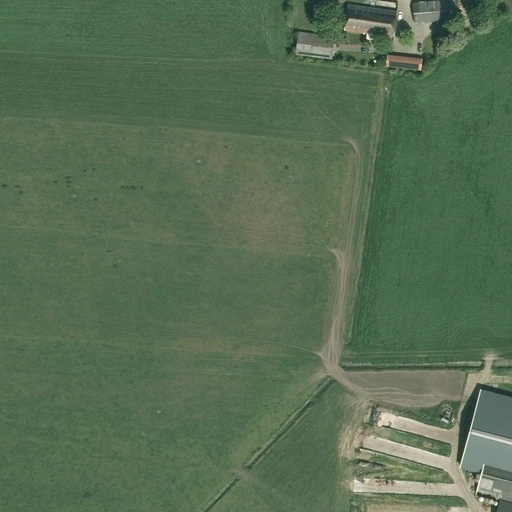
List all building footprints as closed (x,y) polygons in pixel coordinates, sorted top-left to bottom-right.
[(414,22),(458,19),(456,0),(449,0),(413,3),(414,22)] [(397,11),(375,8),(376,3),(369,2),(369,7),(347,4),(344,29),(393,36),(397,11)] [(332,59),(335,36),(298,31),(296,54),(332,59)] [(421,70),(422,58),(387,54),(386,66),(421,70)] [(511,398),(480,390),(460,465),(482,471),(488,450),(511,456),(511,398)] [(511,511),(511,456),(488,450),(482,471),(476,493),(500,500),(496,511),(511,511)] [(449,460),(449,471),(457,471),(457,461),(449,460)]
